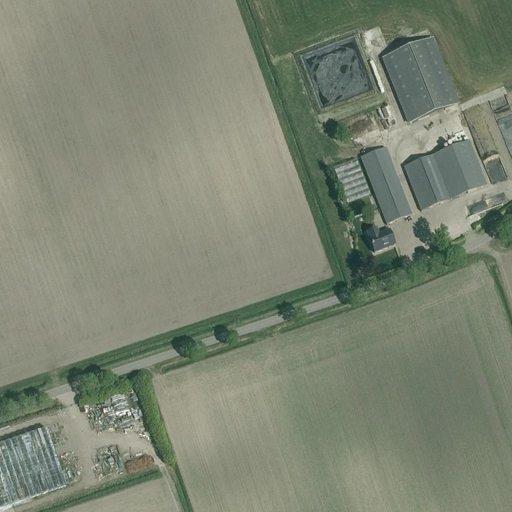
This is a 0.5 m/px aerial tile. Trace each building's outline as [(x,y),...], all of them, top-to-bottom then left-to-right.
[(458,106),(432,40),(380,60),(407,126),(458,106)] [(388,103),(393,118),(400,115),(395,101),(388,103)] [(387,112),(379,114),(381,121),(389,119),(387,112)] [(421,212),(486,186),(468,142),(403,168),(421,212)] [(411,216),(408,206),(385,148),(360,158),(386,225),(411,216)] [(506,176),(511,174),(509,166),(503,168),(506,176)] [(376,229),(366,233),(374,254),(394,246),(389,231),(378,235),(376,229)] [(0,509),(66,487),(50,439),(47,429),(0,445),(0,509)] [(95,453),(88,456),(91,463),(98,460),(95,453)]
